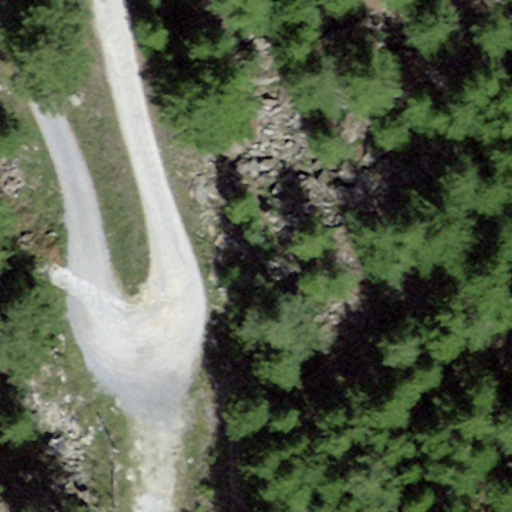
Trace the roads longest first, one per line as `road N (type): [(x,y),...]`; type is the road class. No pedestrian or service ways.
road 1 (track): [(152,353),(116,348),(89,291),(36,86),(0,26)]
road 2 (track): [(97,0),(135,164),(171,265),(152,353)]
road 3 (track): [(152,353),(146,511)]
